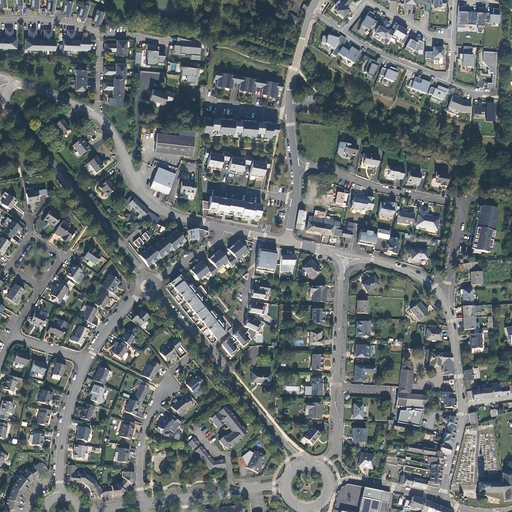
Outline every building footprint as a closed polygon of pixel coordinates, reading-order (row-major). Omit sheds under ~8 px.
[(22,0),(14,0),(15,6),(18,6),(19,9),(23,9),(22,0)] [(39,0),(31,0),(32,9),(35,9),(35,12),(39,12),(39,0)] [(56,0),(49,0),(48,11),(51,11),(51,14),(55,15),(56,0)] [(73,2),(66,0),(63,13),(67,14),(66,17),(70,18),(73,2)] [(346,7),(351,1),(349,0),(338,0),(334,5),(337,7),(335,10),(339,13),(338,14),(342,18),(349,9),(346,7)] [(415,0),(415,4),(425,5),(425,11),(430,11),(430,0),(415,0)] [(90,6),(82,4),(79,17),(82,18),(81,21),(85,22),(90,6)] [(469,20),(471,20),(472,12),(467,11),(466,15),(464,14),(464,6),(458,6),(457,27),(464,27),(464,24),(469,24),(469,20)] [(477,28),(484,29),(485,13),(486,8),(479,7),(479,15),(476,15),(476,12),(472,12),(471,20),(473,20),(472,24),(477,25),(477,28)] [(493,8),(493,13),(493,14),(489,14),(489,13),(485,13),(485,22),(498,23),(499,9),(493,8)] [(105,13),(98,10),(94,23),(97,24),(96,27),(100,28),(105,13)] [(369,11),(359,28),(364,30),(365,28),(368,29),(369,27),(373,30),(377,22),(371,18),(373,14),(369,11)] [(297,18),(289,13),(285,19),(293,25),(297,18)] [(392,33),(393,31),(389,29),(388,29),(388,31),(386,29),(386,28),(389,23),(385,20),(381,27),(379,25),(374,32),(384,38),(384,37),(388,39),(392,33)] [(397,25),(393,31),(392,33),(401,39),(400,40),(403,42),(407,35),(404,34),(407,29),(403,27),(403,28),(397,24),(397,25)] [(5,38),(1,38),(1,48),(9,49),(9,29),(6,29),(5,38)] [(13,29),(9,29),(9,49),(16,49),(17,38),(13,38),(13,29)] [(31,50),(33,29),(29,29),(28,39),(24,39),(24,49),(31,50)] [(36,29),(33,29),(31,50),(39,50),(40,40),(36,40),(36,29)] [(44,40),(40,40),(39,50),(47,51),(48,30),(44,30),(44,40)] [(52,31),(48,30),(47,51),(54,51),(55,41),(51,40),(52,31)] [(338,39),(329,33),(327,36),(326,37),(322,36),(320,43),(325,44),(330,47),(329,48),(333,51),(331,54),(335,57),(337,53),(342,46),(336,42),(338,39)] [(340,36),(338,39),(336,42),(342,46),(346,40),(340,36)] [(82,41),(78,41),(78,51),(90,51),(90,37),(82,37),(82,41)] [(423,39),(420,37),(417,41),(411,37),(404,48),(411,52),(412,49),(416,51),(417,49),(423,50),(423,42),(422,42),(423,39)] [(200,60),(201,47),(189,46),(189,41),(177,40),(177,45),(174,45),(173,54),(191,55),(191,59),(200,60)] [(148,50),(147,64),(157,65),(157,61),(165,62),(165,53),(159,52),(160,46),(146,45),(145,49),(148,50)] [(342,46),(337,53),(353,64),(360,53),(351,47),(348,50),(342,46)] [(471,54),(472,47),(463,46),(462,54),(459,53),(458,59),(460,59),(460,61),(462,61),(462,65),(466,66),(466,67),(471,68),(472,54),(471,54)] [(425,51),(424,60),(429,60),(430,57),(433,57),(433,60),(439,60),(439,57),(442,57),(443,47),(433,47),(432,52),(425,51)] [(126,56),(126,48),(104,48),(104,52),(116,52),(115,56),(126,56)] [(487,82),(486,88),(494,89),(496,52),(483,51),(483,62),(489,69),(489,72),(492,72),(492,73),(491,83),(487,82)] [(374,65),(376,62),(369,59),(364,72),(366,74),(374,77),(378,67),(374,65)] [(76,78),(86,78),(87,70),(84,70),(84,66),(75,66),(75,74),(76,74),(76,78)] [(189,76),(188,85),(197,86),(200,69),(182,66),(181,75),(189,76)] [(388,71),(381,68),(378,75),(383,77),(383,79),(392,82),(393,79),(395,80),(397,74),(395,74),(397,70),(393,69),(390,67),(388,71)] [(216,86),(223,87),(226,73),(219,72),(219,70),(215,70),(213,79),(217,80),(216,86)] [(113,79),(126,79),(126,71),(104,71),(104,75),(115,75),(115,79),(113,79)] [(223,87),(230,88),(231,82),(235,83),(237,73),(233,73),(233,75),(226,73),(223,87)] [(245,91),(248,77),(241,76),(241,74),(237,73),(235,83),(239,83),(238,90),(245,91)] [(257,87),(259,77),(255,77),(255,79),(248,77),(245,91),(253,92),(254,86),(257,87)] [(267,95),(270,81),(263,80),(263,78),(259,77),(257,87),(261,88),(260,94),(267,95)] [(425,94),(429,83),(415,77),(413,81),(411,81),(410,83),(409,83),(407,87),(425,94)] [(76,86),(96,86),(95,82),(86,82),(86,78),(76,78),(76,86)] [(267,95),(275,96),(276,90),(279,91),(281,81),(277,81),(277,83),(270,81),(267,95)] [(124,87),(104,86),(104,90),(113,90),(113,94),(123,94),(124,87)] [(436,90),(430,87),(428,94),(431,95),(431,96),(442,101),(445,94),(446,94),(448,90),(437,86),(436,90)] [(167,94),(153,89),(149,100),(154,102),(154,100),(163,104),(165,100),(170,102),(173,95),(175,96),(175,94),(168,91),(167,94)] [(123,94),(113,94),(113,98),(110,98),(109,105),(123,106),(123,94)] [(469,113),(470,102),(464,102),(458,99),(458,98),(452,95),(446,112),(458,117),(460,112),(469,113)] [(473,106),(473,117),(485,118),(485,119),(485,121),(493,121),(494,104),(486,103),(486,108),(481,108),(481,107),(477,106),(473,106)] [(270,134),(275,134),(277,124),(271,124),(271,123),(263,122),(263,123),(255,123),(256,122),(240,120),(240,121),(233,121),(233,120),(218,118),(218,119),(210,119),(210,118),(203,117),(202,132),(209,133),(209,135),(215,135),(215,133),(217,133),(231,134),(231,136),(238,137),(238,134),(239,135),(254,136),(254,138),(260,138),(260,136),(262,136),(270,137),(270,134)] [(62,136),(69,130),(61,119),(53,126),(56,130),(57,130),(62,136)] [(194,137),(157,133),(154,152),(192,156),(194,137)] [(80,139),(72,146),(80,156),(89,148),(86,145),(85,145),(80,139)] [(344,154),(347,155),(355,156),(357,146),(345,144),(343,153),(344,154)] [(206,168),(213,169),(216,154),(209,152),(210,149),(206,148),(204,157),(208,157),(206,168)] [(216,154),(213,169),(220,170),(222,160),(226,161),(227,152),(223,151),(222,155),(216,154)] [(227,152),(226,161),(229,161),(227,172),(234,173),(237,158),(230,156),(231,153),(227,152)] [(373,166),(376,167),(379,156),(370,154),(370,155),(363,154),(362,159),(363,160),(362,164),(368,165),(368,167),(373,168),(373,166)] [(237,158),(234,173),(241,174),(243,164),(247,165),(248,156),(244,155),(243,159),(237,158)] [(249,176),(256,177),(258,162),(252,161),(252,157),(248,156),(247,165),(251,165),(249,176)] [(98,161),(99,161),(96,157),(88,163),(96,173),(103,167),(98,161)] [(265,163),(258,162),(256,177),(262,178),(264,168),(268,169),(269,160),(265,159),(265,163)] [(395,178),(396,178),(396,179),(402,180),(404,169),(399,168),(399,167),(395,166),(393,167),(388,166),(387,170),(388,171),(388,175),(390,178),(393,179),(395,178)] [(150,188),(167,195),(175,175),(158,168),(150,188)] [(418,185),(420,174),(415,173),(410,172),(408,173),(406,182),(411,183),(413,184),(413,185),(418,185)] [(446,187),(448,176),(443,175),(442,173),(436,172),(435,177),(436,179),(435,183),(440,184),(442,185),(441,186),(446,187)] [(115,190),(107,180),(99,187),(102,191),(103,190),(107,196),(115,190)] [(181,182),(180,192),(185,193),(188,193),(188,195),(194,196),(195,183),(181,182)] [(320,184),(315,209),(325,210),(330,186),(320,184)] [(335,203),(347,205),(350,190),(338,187),(335,203)] [(28,204),(32,203),(34,202),(39,201),(37,192),(26,194),(28,204)] [(1,204),(9,210),(16,201),(8,195),(5,200),(4,199),(1,204)] [(210,197),(209,203),(202,202),(202,209),(215,211),(214,213),(222,215),(222,213),(226,213),(240,216),(240,218),(247,219),(248,217),(251,218),(258,219),(261,206),(210,197)] [(360,210),(361,208),(371,210),(373,198),(366,197),(366,198),(358,197),(358,198),(354,197),(353,199),(352,200),(350,208),(360,210)] [(132,208),(128,204),(131,201),(128,198),(123,204),(130,211),(132,208)] [(133,198),(131,201),(128,204),(132,208),(143,218),(151,223),(156,224),(159,219),(148,212),(133,198)] [(392,212),(394,213),(396,204),(388,203),(388,205),(385,205),(385,203),(380,202),(378,215),(391,218),(392,212)] [(489,241),(490,238),(492,238),(497,210),(495,210),(495,209),(481,206),(481,207),(479,206),(471,249),(473,249),(473,250),(479,251),(487,253),(487,252),(489,252),(491,241),(489,241)] [(419,207),(415,226),(435,230),(437,228),(438,220),(437,218),(431,217),(430,216),(426,215),(428,209),(419,207)] [(298,235),(299,229),(303,230),(305,212),(304,212),(305,212),(305,210),(304,209),(304,208),(302,208),(301,208),(300,209),(300,210),(300,211),(299,211),(297,216),(294,234),(298,235)] [(50,224),(54,227),(60,218),(50,211),(44,219),(50,224)] [(314,218),(324,219),(326,213),(315,211),(314,218)] [(398,211),(396,223),(412,226),(414,214),(410,213),(409,214),(403,213),(403,212),(398,211)] [(325,219),(322,234),(330,236),(330,238),(333,238),(333,236),(337,237),(345,238),(344,243),(349,244),(353,224),(349,223),(347,223),(346,227),(345,232),(338,230),(339,222),(334,221),(328,220),(329,217),(326,216),(325,219)] [(322,234),(325,219),(324,219),(314,218),(309,217),(306,231),(322,234)] [(6,229),(5,228),(2,232),(11,238),(19,227),(11,221),(6,229)] [(63,221),(54,233),(59,236),(59,235),(62,237),(61,239),(66,243),(74,232),(68,227),(69,225),(63,221)] [(198,239),(199,241),(203,238),(202,231),(196,229),(187,231),(189,240),(196,239),(198,239)] [(387,240),(388,238),(389,232),(377,229),(376,234),(375,237),(387,240)] [(185,242),(180,236),(177,232),(176,230),(170,235),(179,246),(185,242)] [(373,247),(375,237),(376,234),(371,232),(370,235),(359,233),(357,243),(373,247)] [(179,246),(170,235),(164,240),(172,249),(173,251),(179,246)] [(1,237),(0,239),(0,253),(1,254),(2,255),(5,251),(4,251),(7,246),(9,243),(1,237)] [(157,243),(166,254),(172,249),(164,240),(163,238),(157,243)] [(395,239),(388,238),(387,240),(389,240),(388,245),(387,245),(386,251),(390,252),(391,254),(397,255),(399,240),(395,239)] [(232,245),(242,257),(248,253),(245,249),(247,241),(239,240),(232,245)] [(166,254),(157,243),(151,247),(159,257),(161,259),(166,254)] [(227,249),(228,251),(232,255),(229,258),(234,264),(242,257),(232,245),(227,249)] [(151,247),(150,246),(144,251),(154,262),(159,257),(151,247)] [(84,258),(94,265),(100,256),(94,252),(95,251),(90,248),(84,258)] [(258,249),(255,270),(275,273),(278,252),(258,249)] [(426,259),(426,249),(410,250),(410,260),(426,259)] [(154,262),(144,251),(138,255),(148,267),(154,262)] [(213,255),(223,267),(228,263),(231,266),(234,264),(229,258),(226,260),(218,251),(213,255)] [(223,267),(213,255),(208,259),(213,265),(210,268),(215,274),(223,267)] [(294,256),(279,255),(279,272),(292,272),(293,261),(294,261),(294,256)] [(312,279),(320,272),(310,261),(302,268),(312,279)] [(210,268),(207,270),(203,265),(200,262),(195,266),(203,276),(205,278),(210,274),(212,276),(215,274),(210,268)] [(462,265),(463,270),(478,268),(477,262),(463,264),(462,264),(462,265)] [(73,265),(66,276),(78,284),(84,276),(80,274),(81,271),(73,265)] [(203,276),(195,266),(189,270),(198,280),(203,276)] [(481,272),(470,272),(471,286),(481,285),(481,272)] [(114,288),(118,281),(109,275),(101,286),(110,292),(114,288)] [(216,340),(226,332),(221,327),(223,325),(218,319),(217,320),(215,317),(216,317),(197,293),(201,290),(198,287),(194,290),(185,279),(183,280),(179,276),(169,283),(216,340)] [(373,277),(361,284),(367,293),(379,285),(373,277)] [(51,295),(54,297),(51,300),(58,303),(64,294),(65,295),(68,290),(58,283),(54,288),(55,289),(54,291),(53,291),(51,295)] [(18,299),(19,298),(24,291),(15,284),(11,290),(12,290),(7,298),(16,304),(19,299),(18,299)] [(269,289),(258,287),(258,291),(252,290),(251,298),(265,300),(266,293),(268,293),(269,289)] [(324,302),(325,287),(309,287),(309,292),(310,292),(309,295),(312,295),(312,302),(324,302)] [(472,289),(462,290),(463,307),(473,306),(472,289)] [(94,304),(102,309),(106,303),(109,299),(100,294),(94,304)] [(367,301),(357,301),(357,313),(368,314),(369,301),(367,301)] [(256,302),(255,306),(249,305),(248,313),(249,313),(262,315),(263,308),(266,308),(266,304),(256,302)] [(428,314),(419,302),(410,309),(413,314),(419,321),(428,314)] [(97,310),(87,306),(81,319),(90,323),(97,310)] [(463,307),(462,307),(463,318),(474,318),(473,306),(463,307)] [(131,321),(139,328),(148,317),(141,310),(135,317),(135,316),(131,321)] [(311,324),(324,324),(324,310),(312,310),(311,324)] [(35,324),(37,325),(41,327),(45,318),(35,313),(30,322),(35,324)] [(464,330),(474,329),(474,318),(463,318),(464,330)] [(243,327),(250,329),(254,331),(257,333),(260,326),(262,327),(264,323),(254,319),(252,322),(247,320),(243,327)] [(59,325),(65,328),(67,324),(58,320),(55,325),(59,326),(59,325)] [(356,322),(356,337),(371,337),(371,323),(356,322)] [(65,328),(59,325),(59,326),(55,325),(51,323),(47,333),(50,335),(51,334),(54,336),(54,335),(57,337),(61,338),(65,328)] [(87,330),(78,326),(73,337),(72,336),(70,341),(80,346),(82,341),(83,341),(85,338),(84,337),(87,330)] [(120,340),(129,346),(133,339),(135,340),(137,335),(128,329),(126,333),(125,333),(120,340)] [(440,341),(441,335),(441,330),(426,329),(426,340),(431,340),(436,340),(440,341)] [(249,335),(247,332),(242,336),(238,331),(232,336),(236,340),(239,344),(242,347),(247,342),(247,343),(251,340),(248,336),(249,335)] [(309,345),(324,345),(324,340),(320,340),(320,333),(310,332),(309,345)] [(469,334),(470,349),(481,348),(480,334),(469,334)] [(180,345),(176,340),(169,346),(160,353),(166,361),(170,357),(171,359),(176,354),(173,351),(180,345)] [(230,356),(235,352),(236,352),(239,349),(236,346),(239,344),(236,340),(230,345),(226,341),(221,345),(230,356)] [(127,349),(115,342),(113,346),(116,348),(112,353),(120,359),(127,349)] [(372,346),(355,345),(355,357),(372,358),(372,354),(375,354),(375,346),(372,346)] [(16,352),(13,362),(26,366),(30,355),(26,354),(25,355),(16,352)] [(450,354),(433,353),(429,352),(429,354),(426,354),(426,364),(428,364),(428,365),(428,366),(439,367),(439,362),(443,363),(444,376),(453,375),(450,354)] [(311,370),(324,371),(324,356),(312,355),(311,370)] [(147,363),(141,374),(150,379),(154,372),(156,368),(157,368),(159,364),(149,359),(147,363)] [(34,361),(30,371),(43,375),(46,364),(42,363),(41,363),(34,361)] [(56,363),(52,375),(60,377),(61,377),(63,370),(64,371),(65,366),(56,363)] [(375,367),(355,366),(354,381),(363,381),(363,373),(374,373),(375,367)] [(92,381),(104,385),(106,381),(104,381),(108,371),(99,367),(97,373),(95,377),(94,377),(92,381)] [(400,370),(399,387),(410,388),(412,371),(400,370)] [(463,371),(465,389),(474,388),(473,380),(471,370),(463,371)] [(270,374),(251,373),(251,382),(270,383),(270,374)] [(20,383),(22,380),(8,375),(3,389),(12,392),(16,382),(20,383)] [(186,385),(192,393),(199,387),(200,388),(204,384),(197,376),(186,385)] [(304,395),(323,395),(323,379),(311,379),(311,387),(305,387),(304,395)] [(149,385),(142,381),(135,395),(143,399),(149,389),(147,388),(149,385)] [(498,383),(499,389),(508,387),(509,395),(511,394),(511,390),(511,381),(498,383)] [(498,383),(491,384),(493,397),(509,395),(508,387),(499,389),(498,383)] [(493,397),(491,384),(485,385),(485,389),(480,389),(482,399),(493,397)] [(104,389),(93,385),(91,392),(93,393),(92,394),(90,400),(94,402),(96,406),(104,402),(102,397),(102,396),(101,396),(104,389)] [(472,400),(482,399),(480,389),(485,389),(485,385),(478,386),(479,390),(471,391),(472,399),(472,400)] [(299,394),(300,387),(285,386),(285,393),(299,394)] [(48,401),(49,398),(51,398),(52,394),(41,390),(38,402),(47,405),(48,401)] [(456,402),(453,402),(453,399),(449,399),(450,393),(441,392),(441,399),(442,399),(441,401),(443,403),(443,407),(457,409),(456,402)] [(396,408),(425,410),(426,396),(410,394),(398,393),(397,393),(397,394),(396,408)] [(189,410),(193,406),(186,397),(182,400),(181,399),(177,402),(177,403),(176,404),(175,404),(171,407),(174,411),(176,412),(178,414),(187,407),(189,410)] [(124,412),(134,415),(136,409),(139,403),(129,400),(124,412)] [(0,409),(0,415),(8,417),(9,413),(10,414),(13,403),(4,401),(2,407),(1,407),(0,409)] [(92,410),(94,411),(97,411),(98,408),(84,403),(81,412),(82,412),(80,419),(89,421),(92,410)] [(308,419),(322,419),(323,404),(305,404),(305,409),(308,409),(308,419)] [(362,405),(353,404),(353,419),(362,419),(362,411),(362,407),(362,405)] [(235,422),(235,421),(235,420),(234,419),(230,413),(229,412),(227,411),(226,411),(223,407),(217,412),(220,416),(232,430),(233,429),(235,431),(226,439),(224,437),(218,441),(223,447),(225,447),(227,449),(229,447),(230,448),(241,439),(240,438),(245,434),(244,432),(244,431),(243,430),(241,426),(240,427),(235,422)] [(40,408),(37,424),(46,426),(48,419),(49,415),(50,415),(51,411),(40,408)] [(475,412),(468,414),(471,425),(478,423),(475,412)] [(210,418),(213,422),(213,425),(216,428),(223,422),(219,417),(216,413),(210,418)] [(171,426),(173,427),(176,424),(167,416),(164,419),(162,417),(159,421),(161,423),(157,428),(161,431),(161,432),(164,435),(171,426)] [(231,432),(224,437),(226,439),(235,431),(233,429),(232,430),(220,416),(219,417),(223,422),(226,426),(231,432)] [(453,428),(456,418),(446,416),(444,426),(446,427),(443,442),(449,444),(451,443),(455,429),(453,428)] [(134,424),(124,421),(123,424),(122,424),(119,436),(129,439),(131,432),(132,432),(134,428),(133,427),(134,424)] [(90,429),(77,426),(76,431),(78,431),(76,439),(87,442),(90,429)] [(311,428),(303,438),(312,446),(321,436),(311,428)] [(365,429),(352,429),(352,434),(353,434),(353,441),(359,442),(359,443),(365,443),(365,429)] [(44,435),(33,433),(32,445),(41,446),(42,439),(43,440),(44,435)] [(194,438),(189,442),(188,443),(193,449),(199,444),(194,438)] [(434,456),(433,456),(433,458),(442,459),(443,453),(448,455),(450,448),(449,447),(441,444),(440,447),(431,445),(431,446),(422,444),(421,448),(435,450),(434,456)] [(83,459),(84,451),(87,451),(87,447),(74,445),(73,449),(74,450),(74,453),(73,458),(83,459)] [(406,451),(433,456),(434,456),(435,450),(421,448),(407,445),(406,451)] [(213,461),(201,446),(195,451),(210,470),(226,468),(225,460),(213,461)] [(128,454),(128,450),(117,448),(116,452),(119,453),(117,462),(128,463),(128,458),(127,456),(127,454),(128,454)] [(257,473),(265,457),(254,451),(246,468),(257,473)] [(373,456),(360,453),(358,466),(365,467),(365,468),(371,469),(373,456)] [(397,465),(399,459),(393,457),(388,456),(386,456),(384,463),(397,466),(397,465)] [(442,459),(433,458),(428,457),(427,464),(427,465),(441,466),(442,459)] [(18,506),(16,506),(17,503),(18,503),(19,500),(17,499),(18,495),(21,496),(22,493),(24,490),(22,488),(24,485),(26,487),(28,484),(27,483),(30,481),(31,482),(34,479),(33,478),(37,475),(38,476),(44,472),(41,468),(43,467),(40,463),(39,464),(39,463),(33,467),(28,471),(26,469),(19,475),(20,476),(12,487),(7,500),(6,500),(5,508),(5,511),(9,511),(15,510),(17,510),(18,506)] [(112,497),(120,496),(120,493),(122,491),(124,492),(126,489),(124,486),(125,485),(128,488),(130,485),(129,484),(131,481),(134,481),(134,473),(131,473),(131,469),(123,468),(123,477),(122,478),(124,480),(118,486),(116,484),(115,486),(111,486),(111,488),(103,489),(100,490),(99,486),(97,487),(95,482),(85,475),(79,474),(80,472),(74,471),(75,466),(67,465),(66,475),(70,475),(69,481),(82,483),(88,488),(92,496),(93,496),(94,498),(100,495),(101,497),(105,496),(112,495),(112,497)] [(441,466),(427,465),(427,469),(429,469),(429,471),(429,473),(440,474),(441,466)] [(428,485),(428,484),(429,477),(427,477),(427,473),(429,473),(429,471),(427,471),(404,466),(402,471),(403,472),(426,476),(425,481),(426,481),(425,489),(426,489),(427,486),(427,485),(428,485)] [(425,489),(426,481),(425,481),(426,476),(403,472),(402,476),(401,476),(399,484),(425,489)] [(511,472),(502,473),(501,473),(502,483),(479,482),(479,485),(478,485),(478,490),(479,490),(479,492),(497,493),(503,492),(503,502),(511,500),(511,474),(511,475),(511,472)] [(436,485),(438,485),(440,474),(429,473),(427,473),(427,477),(429,477),(428,484),(429,484),(436,485)] [(389,493),(363,488),(357,511),(340,511),(376,511),(379,501),(387,503),(389,493)] [(403,509),(410,509),(414,510),(420,511),(424,501),(420,499),(412,497),(410,502),(406,500),(403,509)] [(421,511),(425,511),(428,502),(424,501),(420,511),(421,511)] [(433,511),(436,505),(428,502),(425,511),(433,511)]
